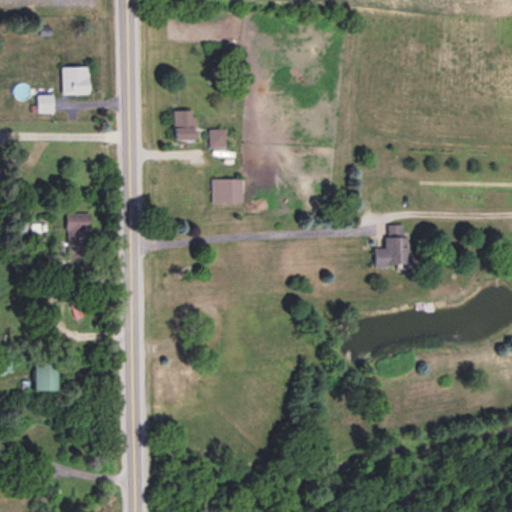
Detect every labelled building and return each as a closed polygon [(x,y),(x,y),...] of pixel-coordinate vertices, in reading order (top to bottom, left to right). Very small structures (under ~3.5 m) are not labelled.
[(44,112),(44,94),(27,93),(26,112),(44,112)] [(190,139),(189,109),(168,110),(169,139),(190,139)] [(223,146),(223,128),(204,128),(205,147),(223,146)] [(239,202),(238,178),(207,178),(207,202),(239,202)] [(402,264),(401,223),(381,224),(382,247),(367,247),(368,265),(402,264)]
